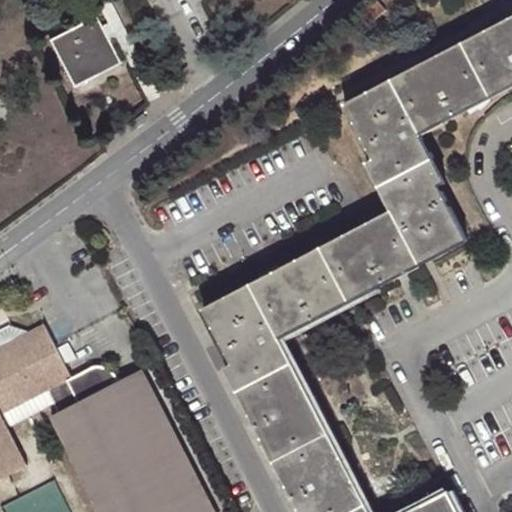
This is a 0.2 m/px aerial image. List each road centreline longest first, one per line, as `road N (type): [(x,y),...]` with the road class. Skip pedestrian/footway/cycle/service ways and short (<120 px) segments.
road 1 (residential): [(94,180),(273,511)]
road 2 (unclassified): [(333,0),(205,96)]
road 3 (unclassified): [(205,96),(94,180)]
